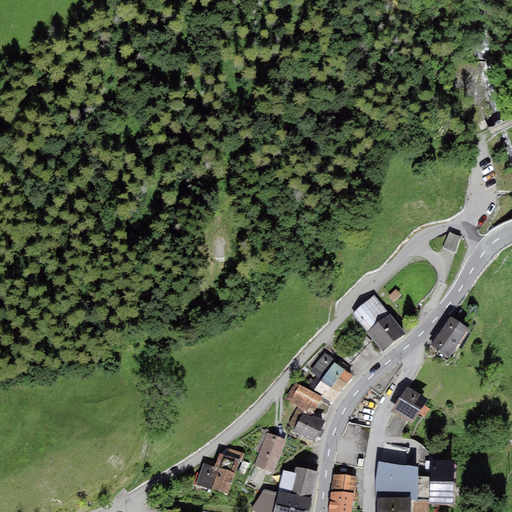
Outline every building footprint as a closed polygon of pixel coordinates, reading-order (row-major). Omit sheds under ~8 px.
[(443,246),(456,251),(462,236),(450,231),(443,246)] [(388,297),(394,303),(401,296),(395,290),(388,297)] [(368,331),(367,333),(381,351),(405,334),(390,315),(389,316),(374,296),(353,313),(368,331)] [(441,330),(459,342),(468,329),(450,316),(441,330)] [(431,345),(449,357),(459,342),(441,330),(431,345)] [(310,373),(316,377),(339,393),(352,375),(334,362),(335,360),(325,353),(310,373)] [(339,393),(316,377),(309,388),(333,403),(339,393)] [(322,397),(296,383),(285,399),(299,406),(305,409),(313,413),(322,397)] [(424,405),(428,400),(407,386),(391,411),(412,425),(419,414),(424,405)] [(424,405),(419,414),(425,417),(430,409),(424,405)] [(325,422),(313,416),(315,414),(313,413),(305,409),(299,406),(288,425),(294,430),(293,433),(314,444),(318,437),(321,438),(324,430),(321,429),(325,422)] [(274,473),(286,440),(266,433),(254,466),(274,473)] [(226,455),(240,460),(242,453),(228,449),(226,455)] [(197,484),(228,495),(240,460),(226,455),(220,453),(215,468),(204,464),(197,484)] [(457,458),(430,457),(429,477),(418,477),(417,501),(429,501),(429,505),(456,505),(457,458)] [(418,467),(378,462),(375,480),(375,498),(377,498),(410,498),(410,501),(417,501),(418,477),(418,467)] [(318,472),(295,467),(294,473),(296,473),(291,494),(295,495),(311,499),(318,472)] [(278,491),(291,494),(296,473),(294,473),(283,470),(278,491)] [(333,474),(330,492),(353,493),(353,501),(355,501),(357,477),(333,474)] [(255,511),(272,511),(278,493),(264,490),(251,511),(255,511)] [(278,491),(278,493),(272,511),(290,511),(295,495),(291,494),(278,491)] [(351,511),(353,501),(353,493),(330,492),(328,511),(351,511)] [(308,511),(311,499),(295,495),(290,511),(308,511)] [(410,498),(377,498),(376,511),(410,511),(410,501),(410,498)] [(417,501),(410,501),(410,511),(429,511),(429,505),(429,501),(417,501)]
